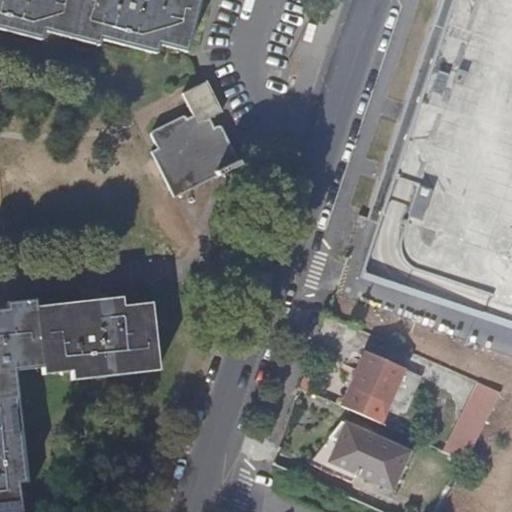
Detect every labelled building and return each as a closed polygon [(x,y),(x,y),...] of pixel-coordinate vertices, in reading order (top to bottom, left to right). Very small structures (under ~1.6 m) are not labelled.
[(74,38),(83,0),(0,0),(0,27),(44,39),(46,31),(74,38)] [(187,50),(199,0),(83,0),(74,38),(101,45),(103,37),(159,52),(160,45),(187,50)] [(511,0),(451,0),(360,272),(511,323),(511,0)] [(241,166),(220,124),(214,124),(212,119),(224,113),(208,80),(183,94),(192,116),(188,119),(184,115),(149,132),(157,149),(151,152),(175,199),(241,166)] [(158,368),(150,300),(121,302),(121,296),(36,304),(43,365),(44,372),(64,370),(71,372),(72,378),(158,368)] [(43,365),(36,304),(36,297),(5,300),(6,307),(0,307),(0,394),(17,393),(14,368),(43,365)] [(388,404),(404,368),(364,351),(341,407),(365,417),(373,398),(388,404)] [(468,463),(500,392),(476,381),(444,452),(468,463)] [(0,511),(20,510),(17,482),(26,482),(17,393),(0,394),(0,511)] [(391,488),(406,451),(340,422),(328,437),(337,442),(328,461),(391,488)]
